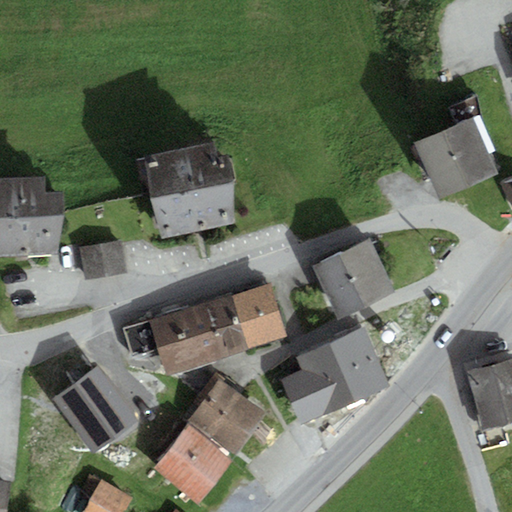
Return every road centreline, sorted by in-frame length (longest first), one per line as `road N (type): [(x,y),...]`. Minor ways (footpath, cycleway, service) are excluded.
road 1 (residential): [(504,264),(470,229),(442,220),(392,228),(245,269),(48,340),(0,347)]
road 2 (tertiary): [(286,511),(356,447),(433,356)]
road 3 (residential): [(489,511),(433,356)]
